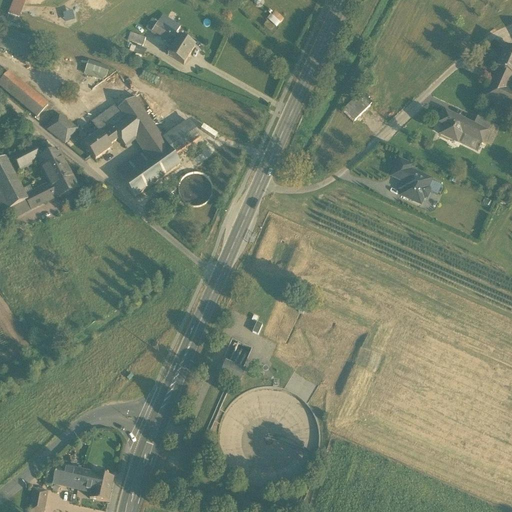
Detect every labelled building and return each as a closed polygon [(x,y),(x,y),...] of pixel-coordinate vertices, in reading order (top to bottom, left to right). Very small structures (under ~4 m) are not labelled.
[(19,19),(25,0),(13,0),(8,15),(19,19)] [(65,22),(74,20),(71,11),(63,13),(65,22)] [(270,16),(278,25),(283,20),(275,12),(270,16)] [(161,17),(156,24),(174,35),(178,29),(161,17)] [(146,30),(151,33),(154,27),(152,26),(154,23),(151,21),(146,30)] [(178,38),(174,35),(156,24),(154,23),(152,26),(154,27),(151,33),(172,47),(178,38)] [(0,33),(0,53),(24,62),(32,42),(2,30),(0,33)] [(126,41),(142,47),(145,39),(130,33),(126,41)] [(166,56),(182,67),(194,48),(178,38),(172,47),(166,56)] [(134,54),(143,57),(146,50),(136,47),(134,54)] [(511,52),(506,50),(496,70),(511,77),(511,52)] [(86,71),(106,78),(109,68),(89,61),(86,71)] [(511,77),(496,70),(491,82),(511,92),(511,77)] [(106,78),(86,71),(84,76),(102,82),(106,78)] [(0,82),(0,87),(36,118),(46,106),(8,73),(0,82)] [(511,112),(511,92),(491,82),(483,99),(511,112)] [(363,94),(360,97),(367,104),(369,106),(371,104),(363,94)] [(343,110),(354,121),(369,107),(369,106),(367,104),(363,108),(356,101),(360,97),(358,95),(343,110)] [(356,101),(363,108),(367,104),(360,97),(356,101)] [(180,166),(173,157),(165,144),(134,98),(119,109),(117,106),(109,111),(102,116),(98,118),(92,123),(99,133),(100,135),(101,134),(109,147),(118,140),(124,148),(134,141),(144,154),(149,162),(123,181),(134,198),(180,166)] [(352,124),(354,121),(343,110),(341,112),(352,124)] [(457,145),(458,144),(462,135),(482,145),(487,134),(474,128),(445,114),(440,125),(445,127),(441,137),(457,145)] [(47,131),(65,145),(76,130),(58,116),(47,131)] [(474,128),(487,134),(491,125),(478,119),(474,128)] [(482,145),(491,149),(500,129),(491,125),(487,134),(482,145)] [(191,126),(165,144),(173,157),(200,139),(191,126)] [(83,144),(85,146),(100,135),(99,133),(83,144)] [(85,146),(95,161),(111,149),(109,147),(101,134),(100,135),(85,146)] [(478,153),(482,145),(462,135),(458,144),(478,153)] [(12,157),(20,172),(38,162),(40,160),(33,146),(12,157)] [(56,198),(57,200),(78,190),(73,181),(75,180),(72,174),(70,175),(58,152),(40,160),(38,162),(45,176),(45,177),(49,185),(51,188),(56,198)] [(122,181),(123,181),(149,162),(144,154),(117,173),(122,181)] [(4,159),(0,160),(0,194),(9,211),(26,202),(27,202),(25,198),(21,191),(4,159)] [(407,166),(399,162),(391,179),(399,182),(407,166)] [(407,166),(399,182),(403,184),(403,185),(405,187),(401,198),(420,206),(423,200),(426,199),(429,193),(428,190),(427,190),(431,182),(409,172),(411,168),(407,166)] [(200,174),(193,174),(186,176),(181,180),(178,186),(177,193),(179,199),(183,204),(189,208),(196,208),(203,206),(208,202),(211,196),(212,189),(210,183),(206,178),(200,174)] [(441,186),(431,182),(427,190),(428,190),(429,193),(437,196),(441,186)] [(29,187),(21,191),(25,198),(31,195),(33,194),(29,187)] [(31,195),(38,207),(56,198),(51,188),(46,190),(45,188),(33,194),(31,195)] [(0,215),(9,211),(0,194),(0,215)] [(31,195),(25,198),(27,202),(26,202),(31,211),(38,207),(31,195)] [(9,211),(14,221),(31,213),(31,211),(26,202),(9,211)] [(252,334),(258,337),(262,327),(256,324),(252,334)] [(223,359),(229,362),(238,343),(231,339),(223,359)] [(252,349),(238,343),(229,362),(227,366),(241,372),(252,349)] [(221,375),(239,383),(243,373),(241,372),(227,366),(226,365),(226,363),(224,362),(222,367),(219,372),(222,373),(221,375)] [(295,368),(282,389),(291,392),(303,400),(306,404),(320,383),(295,368)] [(280,488),(293,483),(304,475),(313,464),(318,451),(320,437),(317,423),(312,411),(306,404),(303,400),(291,392),(282,389),(278,388),(264,387),(250,391),(238,397),(228,407),(221,419),(218,432),(218,446),(222,459),(229,471),(240,480),(252,487),(266,489),(280,488)] [(52,484),(91,493),(95,475),(58,467),(47,476),(44,485),(52,487),(52,484)] [(89,500),(108,504),(113,479),(95,475),(91,493),(90,496),(89,500)] [(52,484),(52,487),(90,496),(91,493),(52,484)] [(28,511),(43,511),(47,493),(33,490),(28,511)]
